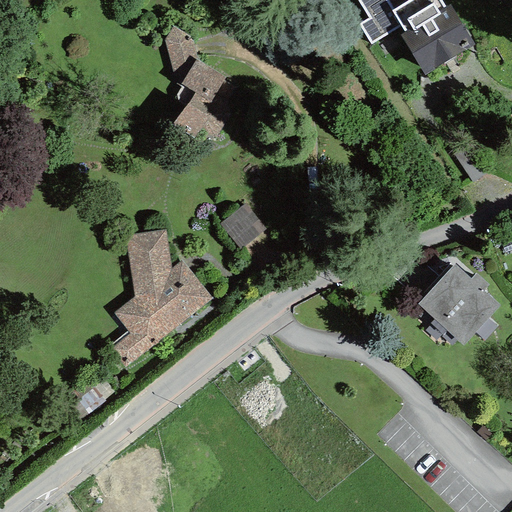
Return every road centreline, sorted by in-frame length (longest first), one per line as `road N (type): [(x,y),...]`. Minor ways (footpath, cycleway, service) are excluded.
road 1 (residential): [(511,194),(381,254),(266,322),(21,511)]
road 2 (motorway): [(184,511),(0,433)]
